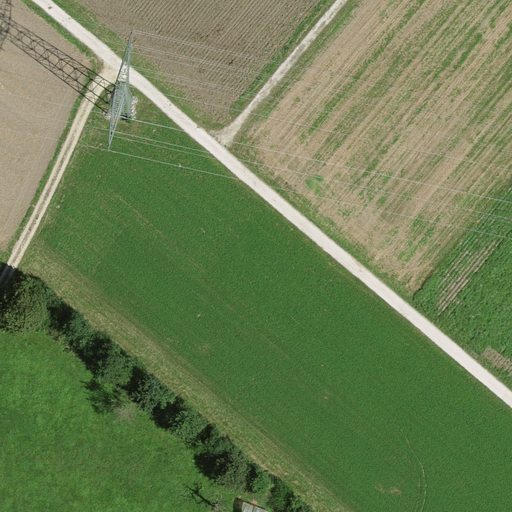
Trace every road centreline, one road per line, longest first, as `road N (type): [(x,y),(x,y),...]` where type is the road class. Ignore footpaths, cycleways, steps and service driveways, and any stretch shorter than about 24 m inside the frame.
road 1 (track): [(511,405),(32,0)]
road 2 (track): [(111,66),(0,292)]
road 3 (track): [(342,0),(212,152)]
